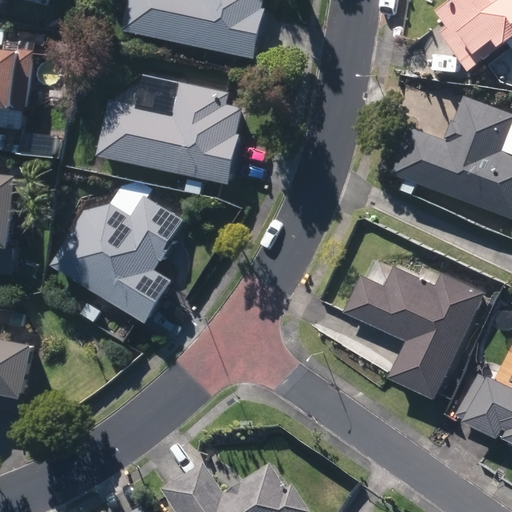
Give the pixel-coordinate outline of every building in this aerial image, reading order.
[(132,0),(126,31),(262,59),(273,9),(268,9),(270,0),(132,0)] [(511,0),(460,0),(445,11),(443,13),(454,28),(446,34),(476,74),(478,72),(510,49),(511,50),(511,49),(511,0)] [(0,127),(23,129),(25,112),(32,113),(38,53),(0,50),(0,127)] [(176,97),(179,75),(157,73),(154,95),(176,97)] [(103,155),(235,184),(246,134),(243,133),(248,107),(233,104),(235,93),(185,83),(178,113),(115,99),(103,155)] [(398,173),(511,215),(511,112),(469,96),(459,123),(457,122),(450,142),(415,129),(398,173)] [(58,136),(31,135),(30,153),(58,154),(58,136)] [(0,274),(19,277),(23,239),(20,239),(27,178),(0,175),(0,274)] [(55,266),(151,323),(176,280),(162,272),(178,245),(175,244),(189,220),(150,197),(137,217),(117,204),(88,211),(55,266)] [(393,378),(441,400),(490,293),(447,273),(441,287),(398,267),(389,287),(366,276),(349,312),(410,341),(393,378)] [(13,325),(25,325),(26,313),(14,312),(13,325)] [(0,407),(29,414),(43,346),(3,337),(3,335),(0,334),(0,407)] [(511,385),(496,376),(493,381),(481,375),(461,415),(506,439),(511,428),(511,434),(511,437),(511,385)] [(315,511),(297,485),(290,490),(273,464),(228,494),(207,463),(166,491),(179,511),(315,511)] [(156,511),(151,502),(133,511),(156,511)]
